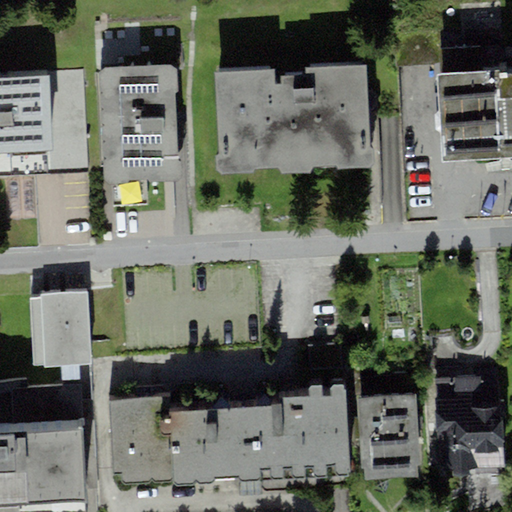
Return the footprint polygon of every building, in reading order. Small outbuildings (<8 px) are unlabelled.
[(176,65),(100,68),(105,183),(181,179),(176,65)] [(371,162),(366,65),(215,73),(221,171),(371,162)] [(442,163),(511,159),(511,70),(438,75),(442,163)] [(56,75),(60,169),(87,168),(83,74),(56,75)] [(0,154),(51,152),(49,77),(0,78),(0,154)] [(33,366),(46,365),(46,368),(92,366),(88,292),(42,295),(42,299),(29,300),(33,366)] [(345,345),(314,347),(316,369),(346,367),(345,345)] [(506,474),(502,372),(437,374),(441,476),(506,474)] [(283,405),(170,411),(174,480),(174,484),(260,480),(260,487),(349,483),(344,387),(308,389),(309,396),(282,398),(283,405)] [(420,478),(415,393),(358,397),(363,481),(420,478)] [(170,411),(170,397),(110,400),(113,473),(122,473),(122,483),(174,480),(170,411)] [(86,511),(84,430),(0,432),(0,511),(86,511)]
